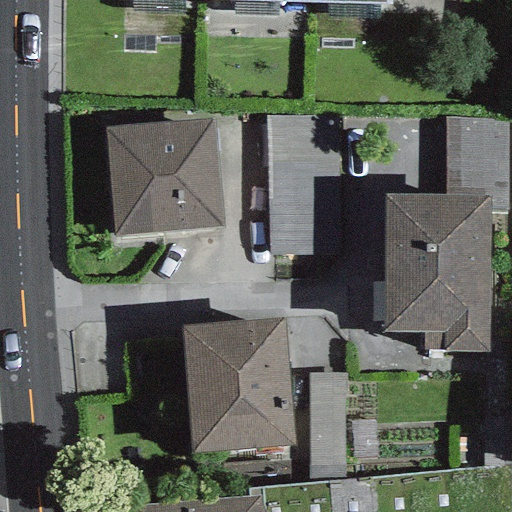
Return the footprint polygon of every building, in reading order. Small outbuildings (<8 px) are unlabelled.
[(337,114),(266,115),(268,254),(339,253),(337,114)] [(213,117),(102,126),(111,234),(221,225),(213,117)] [(488,193),(383,192),(382,328),(422,328),(422,348),(486,348),(488,193)] [(287,313),(184,319),(192,447),(295,441),(287,313)] [(315,363),(315,452),(349,452),(349,363),(315,363)] [(258,486),(259,491),(260,511),(511,511),(510,464),(258,486)] [(260,511),(259,491),(133,501),(133,511),(260,511)]
